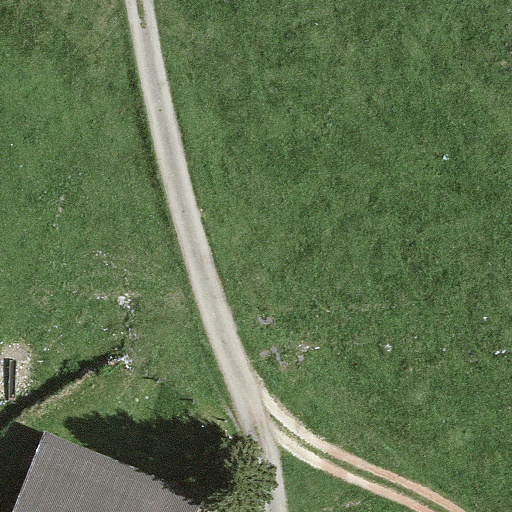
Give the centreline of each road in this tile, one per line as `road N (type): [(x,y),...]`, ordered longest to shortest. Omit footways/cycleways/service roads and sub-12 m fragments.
road 1 (track): [(265,511),(259,460),(208,295),(138,0)]
road 2 (track): [(457,511),(329,446),(246,419)]
